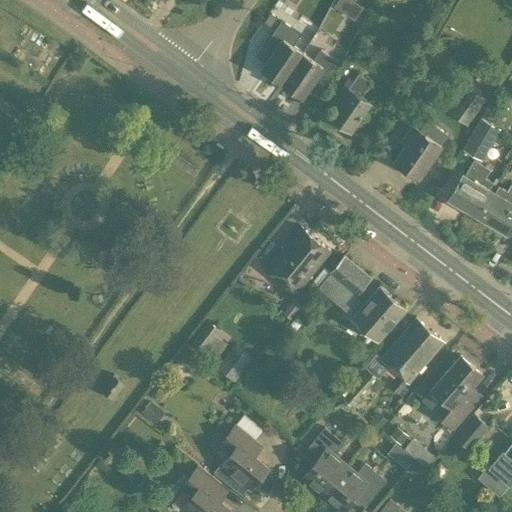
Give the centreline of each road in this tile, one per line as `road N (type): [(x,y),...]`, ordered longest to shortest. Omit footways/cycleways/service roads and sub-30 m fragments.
road 1 (track): [(237,151),(0,481)]
road 2 (secondary): [(511,319),(191,77)]
road 3 (secondary): [(191,77),(85,0)]
